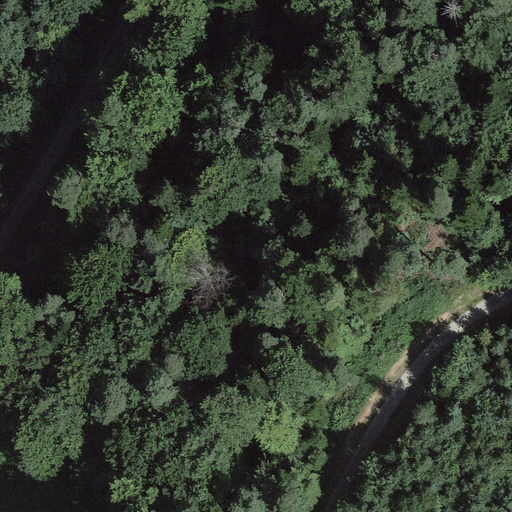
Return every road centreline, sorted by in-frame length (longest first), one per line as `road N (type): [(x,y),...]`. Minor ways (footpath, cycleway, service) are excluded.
road 1 (track): [(511,299),(433,347),(377,419),(333,511)]
road 2 (track): [(120,0),(0,247)]
